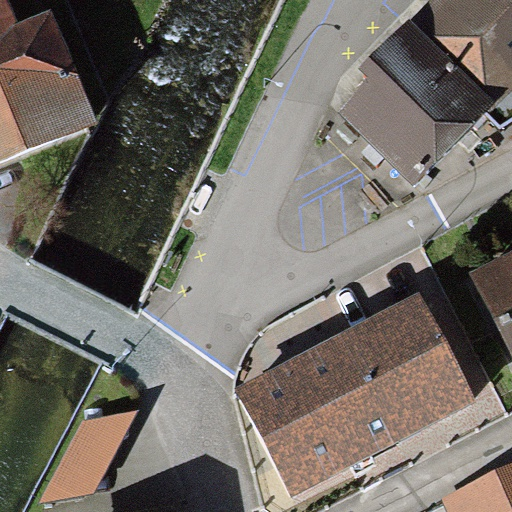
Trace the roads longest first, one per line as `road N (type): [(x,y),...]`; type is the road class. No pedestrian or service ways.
road 1 (residential): [(263,274),(305,106),(372,0)]
road 2 (residential): [(263,274),(371,242),(511,171)]
road 3 (residential): [(0,279),(167,367)]
road 4 (residential): [(352,511),(511,431)]
road 5 (residential): [(167,367),(226,480),(234,511)]
road 6 (residential): [(167,367),(263,274)]
